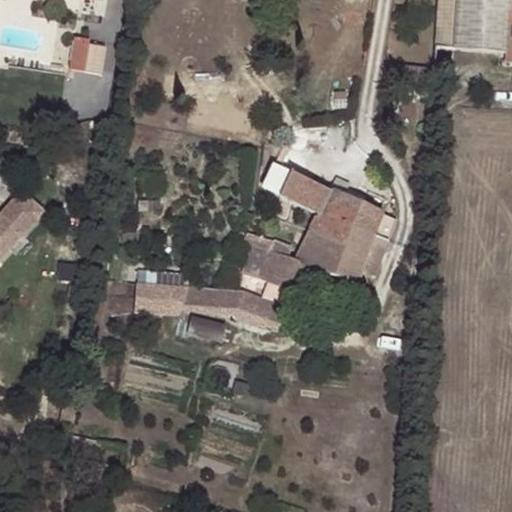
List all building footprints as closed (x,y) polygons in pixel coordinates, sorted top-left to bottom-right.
[(511,52),(511,5),(510,5),(509,0),(437,0),(434,47),(505,52),(511,52)] [(78,44),(65,42),(60,72),(73,74),(78,44)] [(429,72),(430,57),(385,52),(384,67),(429,72)] [(373,239),(387,244),(395,222),(394,221),(362,207),(343,198),(342,198),(272,168),(261,192),(277,200),(273,211),(288,217),(293,207),(317,218),(310,232),(339,242),(345,228),(373,239)] [(343,198),(362,207),(366,198),(346,189),(343,198)] [(0,260),(41,215),(21,196),(0,217),(0,260)] [(339,242),(310,232),(309,234),(293,265),(291,264),(291,262),(287,261),(286,264),(285,268),(278,288),(284,290),(295,294),(303,269),(356,286),(360,273),(364,264),(373,266),(376,267),(382,250),(370,247),(373,239),(345,228),(339,242)] [(243,280),(282,295),(284,290),(278,288),(285,268),(286,264),(273,259),(277,248),(270,245),(245,236),(235,261),(230,275),(243,280)] [(384,251),(387,244),(373,239),(370,247),(382,250),(384,251)] [(370,276),(373,266),(364,264),(360,273),(370,276)] [(243,280),(238,296),(277,310),(282,295),(243,280)] [(270,328),(277,310),(238,296),(228,292),(173,288),(122,285),(119,313),(164,316),(167,307),(221,312),(218,320),(248,331),(252,321),(270,328)]
